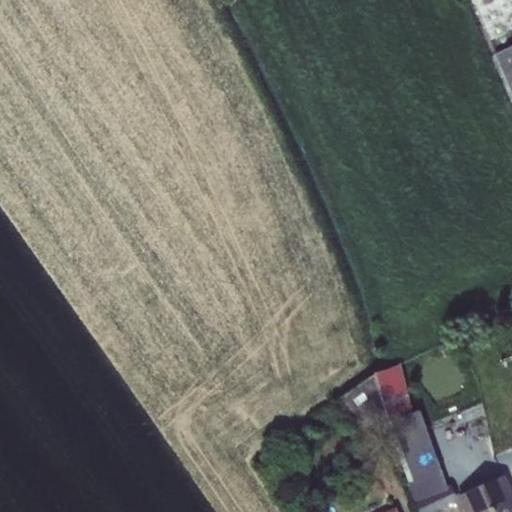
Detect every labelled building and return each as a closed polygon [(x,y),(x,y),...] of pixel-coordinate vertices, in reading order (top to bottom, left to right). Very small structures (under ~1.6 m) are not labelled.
[(511,0),(472,0),(511,93),(511,0)] [(374,375),(389,422),(411,415),(398,365),(379,373),(374,375)] [(374,375),(335,402),(362,441),(389,422),(374,375)] [(389,422),(416,501),(447,487),(420,412),(411,415),(389,422)] [(511,511),(511,498),(502,477),(458,496),(465,511),(511,511)] [(447,487),(416,501),(419,511),(431,511),(456,501),(449,486),(447,487)]
